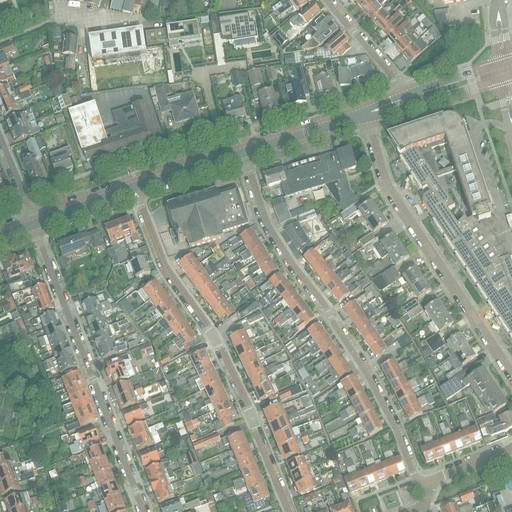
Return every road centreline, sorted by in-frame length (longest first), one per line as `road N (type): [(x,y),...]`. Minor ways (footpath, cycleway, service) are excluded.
road 1 (residential): [(243,152),(264,220),(327,309),(415,477),(427,485)]
road 2 (residential): [(289,511),(216,339),(165,268),(134,186)]
road 3 (residential): [(33,223),(144,511)]
road 4 (residential): [(511,374),(387,188),(368,113)]
road 5 (tertiary): [(243,152),(368,113)]
road 6 (residential): [(334,0),(414,99)]
